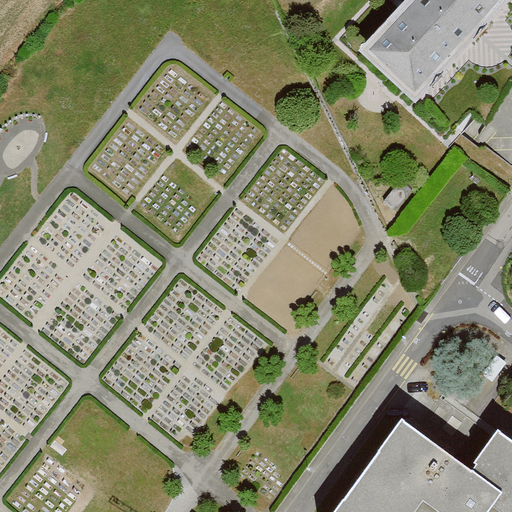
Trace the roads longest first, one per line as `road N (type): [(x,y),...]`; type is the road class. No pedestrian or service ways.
road 1 (motorway): [(0,376),(511,108)]
road 2 (motorway): [(363,0),(0,204)]
road 3 (residential): [(459,295),(299,511)]
